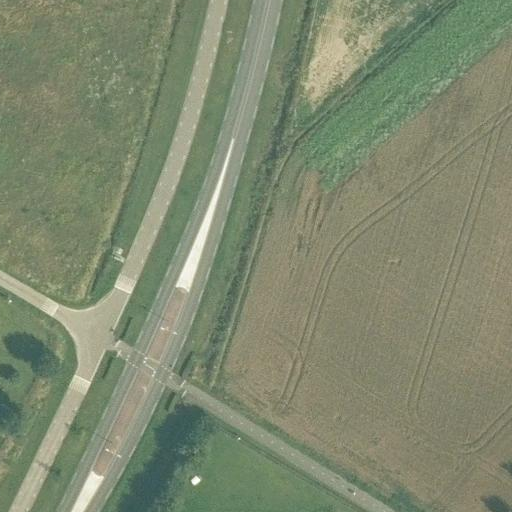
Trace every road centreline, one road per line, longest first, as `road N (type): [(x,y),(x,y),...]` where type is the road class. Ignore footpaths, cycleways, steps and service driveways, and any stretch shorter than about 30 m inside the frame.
road 1 (primary): [(267,0),(233,139),(181,289),(75,511)]
road 2 (unclassified): [(218,0),(179,147),(100,338)]
road 3 (unclassified): [(100,338),(18,511)]
